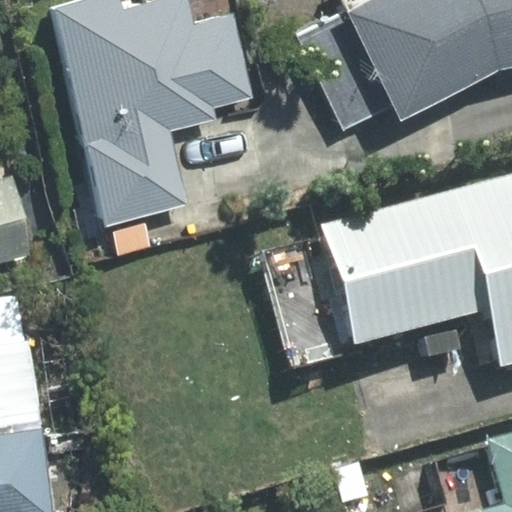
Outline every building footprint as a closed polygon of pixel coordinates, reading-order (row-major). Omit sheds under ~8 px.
[(120,0),(52,0),(101,217),(184,198),(168,127),(218,116),(215,100),(250,92),(232,9),(190,19),(185,0),(137,0),(122,4),(120,0)] [(511,49),(511,0),(341,0),(398,103),(493,52),(511,49)] [(0,258),(34,250),(14,164),(0,167),(0,258)] [(511,365),(511,175),(450,191),(319,228),(353,344),(483,310),(499,370),(511,365)] [(0,423),(0,511),(50,511),(39,418),(0,423)] [(511,511),(511,433),(484,440),(501,506),(475,511),(511,511)]
